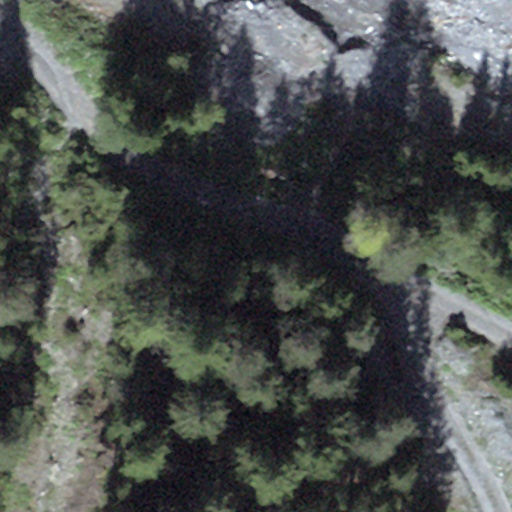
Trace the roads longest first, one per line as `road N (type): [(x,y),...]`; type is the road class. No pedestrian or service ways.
road 1 (track): [(0,40),(224,215),(511,351)]
road 2 (track): [(427,308),(416,356),(425,392),(494,511)]
